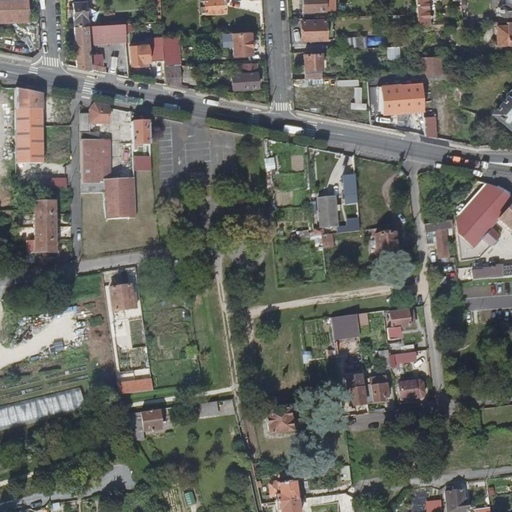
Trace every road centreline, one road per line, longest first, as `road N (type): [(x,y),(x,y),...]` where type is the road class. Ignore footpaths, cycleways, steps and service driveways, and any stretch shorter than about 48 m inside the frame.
road 1 (residential): [(0,280),(231,247),(248,256)]
road 2 (secondary): [(53,79),(282,125)]
road 3 (secondary): [(282,125),(511,164)]
